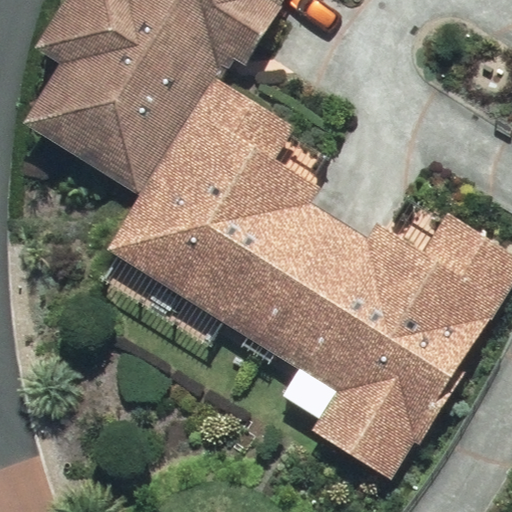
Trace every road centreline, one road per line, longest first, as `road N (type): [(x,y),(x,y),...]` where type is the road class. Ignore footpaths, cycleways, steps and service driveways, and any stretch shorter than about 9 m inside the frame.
road 1 (residential): [(511,167),(372,74),(351,45),(358,13),(373,0)]
road 2 (residential): [(452,511),(511,403)]
